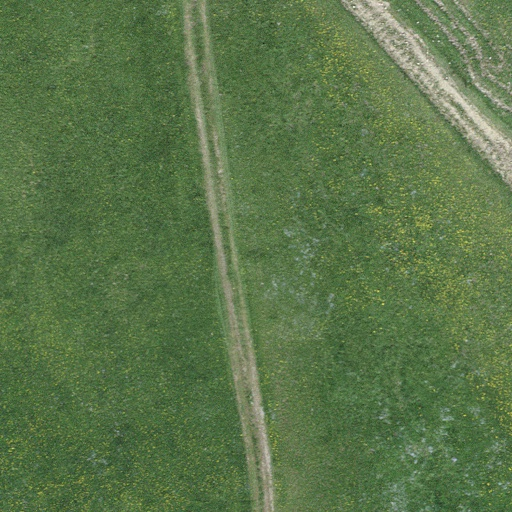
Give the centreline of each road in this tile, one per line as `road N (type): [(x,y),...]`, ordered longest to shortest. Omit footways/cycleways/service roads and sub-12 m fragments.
road 1 (track): [(194,0),(203,139),(257,428),(257,511)]
road 2 (track): [(511,169),(360,0)]
